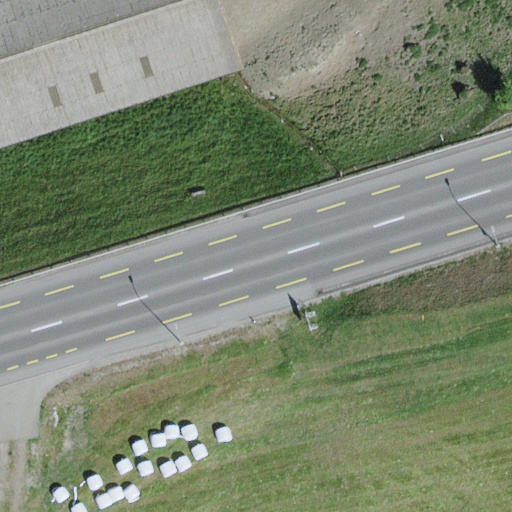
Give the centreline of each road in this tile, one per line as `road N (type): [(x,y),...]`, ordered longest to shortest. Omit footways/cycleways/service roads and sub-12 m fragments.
road 1 (primary): [(511,183),(0,340)]
road 2 (track): [(33,330),(0,511)]
